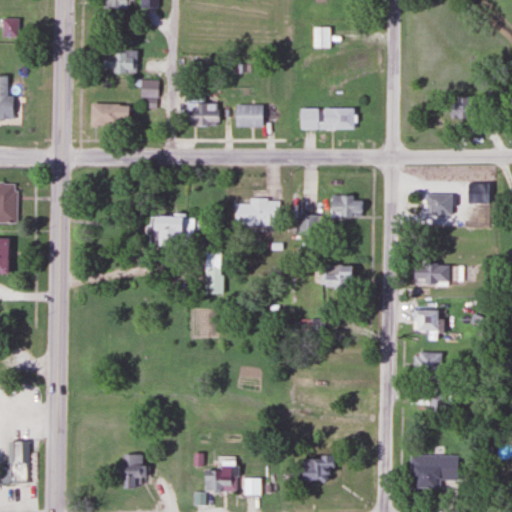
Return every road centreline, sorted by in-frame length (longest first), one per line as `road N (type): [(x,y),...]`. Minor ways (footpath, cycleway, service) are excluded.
road 1 (primary): [(54,511),(62,0)]
road 2 (residential): [(385,511),(392,0)]
road 3 (residential): [(390,158),(0,154)]
road 4 (residential): [(511,156),(390,158)]
